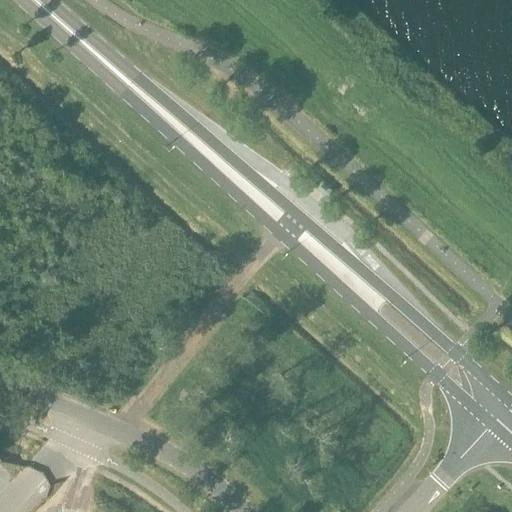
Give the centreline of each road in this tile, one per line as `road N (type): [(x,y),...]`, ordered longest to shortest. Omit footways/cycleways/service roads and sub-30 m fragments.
road 1 (primary): [(503,415),(34,0)]
road 2 (track): [(72,511),(90,451),(138,409),(290,225)]
road 3 (unclassified): [(242,511),(187,465),(83,415)]
road 4 (unknown): [(166,511),(57,448),(0,426)]
road 5 (unclassified): [(411,511),(503,415)]
road 6 (unclassified): [(0,511),(83,415)]
